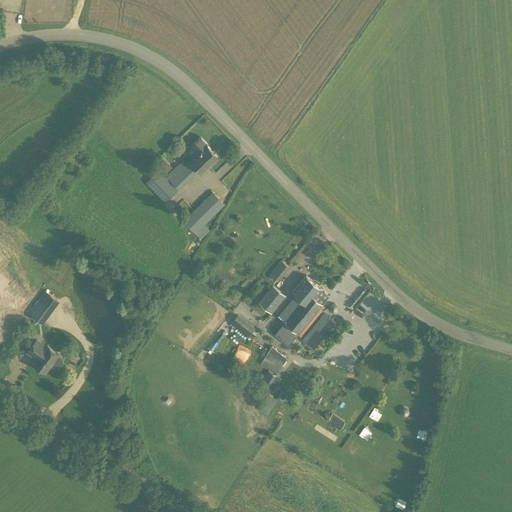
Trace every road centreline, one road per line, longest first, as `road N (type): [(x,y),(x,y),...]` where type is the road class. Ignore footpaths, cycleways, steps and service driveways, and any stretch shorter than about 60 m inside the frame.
road 1 (tertiary): [(0,47),(61,34),(144,56),(200,100),(403,306),(511,351)]
road 2 (residential): [(200,511),(0,371)]
